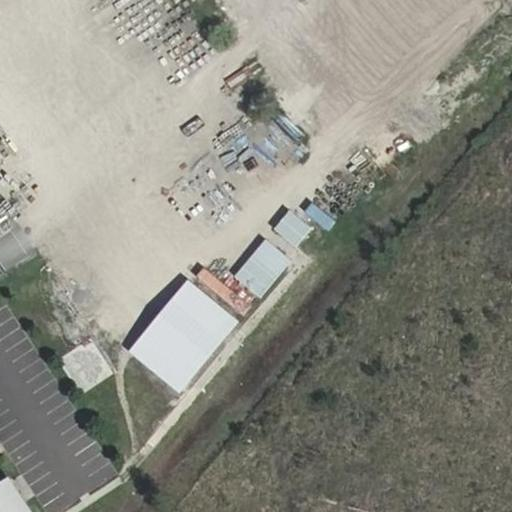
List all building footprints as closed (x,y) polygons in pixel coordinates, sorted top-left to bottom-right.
[(304,216),(330,228),(337,214),(310,202),(304,216)] [(274,227),(297,247),(314,228),(291,207),(274,227)] [(234,276),(259,298),(293,259),(269,237),(234,276)] [(129,350),(180,394),(242,321),(191,277),(129,350)] [(27,511),(9,484),(0,489),(0,511),(27,511)]
